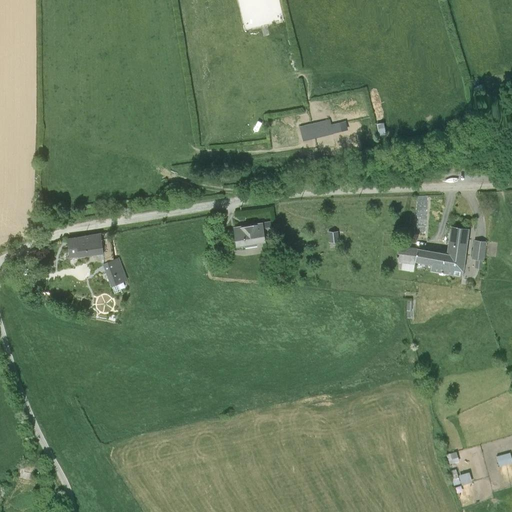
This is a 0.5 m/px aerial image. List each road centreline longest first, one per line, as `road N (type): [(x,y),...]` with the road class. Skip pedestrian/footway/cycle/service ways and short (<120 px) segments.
road 1 (unclassified): [(511,181),(229,202),(59,232),(0,261)]
road 2 (unclassified): [(0,325),(16,383),(73,511)]
